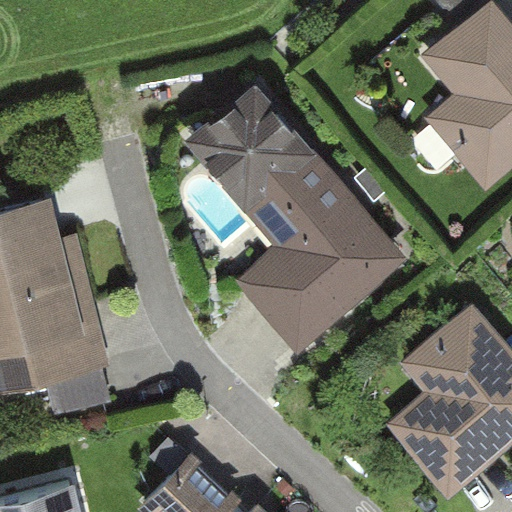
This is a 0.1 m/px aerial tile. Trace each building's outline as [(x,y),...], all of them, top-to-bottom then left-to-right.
[(511,1),(511,0),(492,0),(429,56),(464,96),(440,117),(503,188),(511,180),(511,1)] [(274,241),(237,272),(300,345),(353,300),(385,276),(411,253),(259,75),(186,137),(274,241)] [(53,195),(0,209),(0,389),(110,363),(79,229),(62,233),(53,195)] [(511,445),(511,334),(481,299),(412,358),(440,390),(396,427),(455,494),(511,445)] [(268,511),(196,447),(144,504),(152,511),(268,511)] [(97,511),(90,480),(0,500),(0,511),(97,511)]
